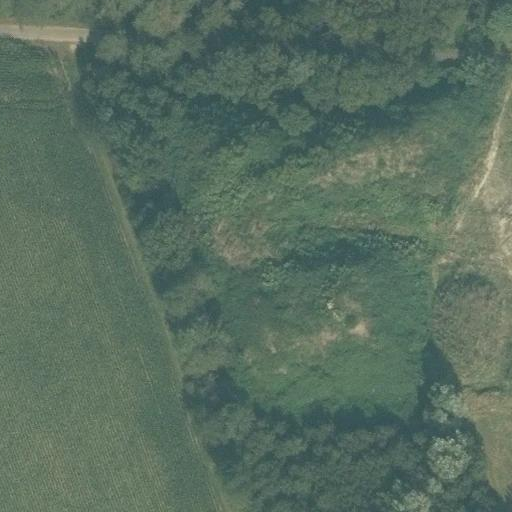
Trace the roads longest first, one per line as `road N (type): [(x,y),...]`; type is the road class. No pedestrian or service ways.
road 1 (unclassified): [(0,31),(511,66)]
road 2 (track): [(71,34),(70,71),(225,511)]
